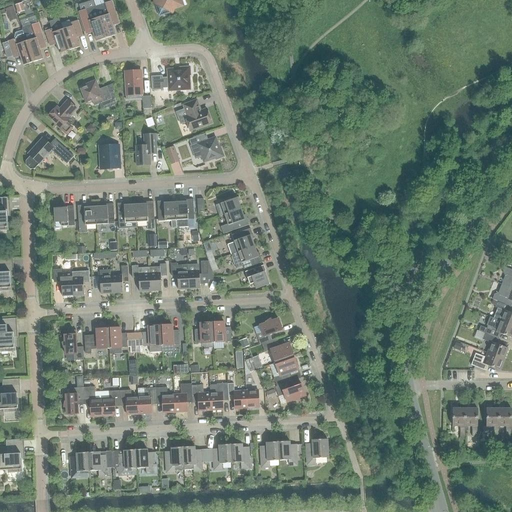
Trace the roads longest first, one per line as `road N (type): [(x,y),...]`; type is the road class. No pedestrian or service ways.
road 1 (residential): [(39,437),(335,417),(292,298)]
road 2 (residential): [(31,315),(292,298)]
road 3 (tertiary): [(408,387),(406,342),(418,304),(511,173)]
road 4 (residential): [(24,187),(249,177)]
road 5 (residential): [(2,180),(26,109),(62,73),(147,51)]
road 6 (residential): [(249,177),(208,57),(193,51)]
road 7 (residential): [(292,298),(249,177)]
road 8 (tertiary): [(441,511),(408,387)]
road 9 (residential): [(31,315),(24,187)]
road 10 (residential): [(39,437),(31,315)]
